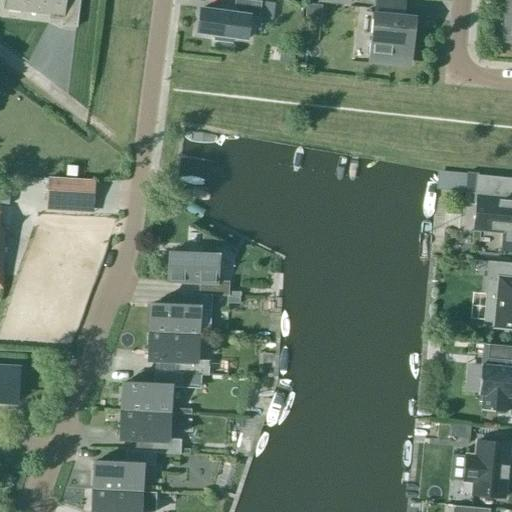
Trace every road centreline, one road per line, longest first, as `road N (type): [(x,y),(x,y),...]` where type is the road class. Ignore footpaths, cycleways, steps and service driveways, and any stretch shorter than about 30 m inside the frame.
road 1 (residential): [(33,511),(121,267),(143,172)]
road 2 (residential): [(143,172),(0,52)]
road 3 (residential): [(143,172),(165,0)]
road 4 (residential): [(461,0),(454,75),(511,81)]
